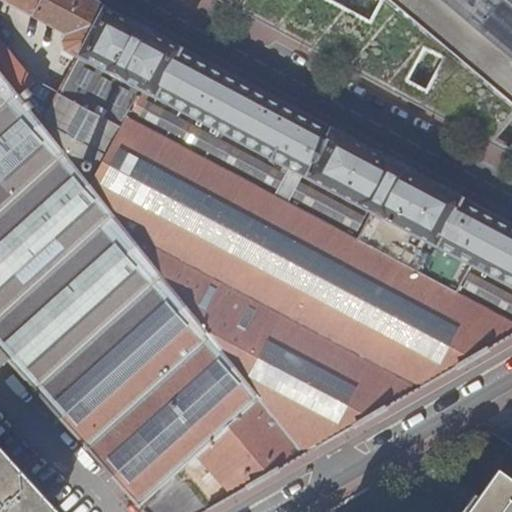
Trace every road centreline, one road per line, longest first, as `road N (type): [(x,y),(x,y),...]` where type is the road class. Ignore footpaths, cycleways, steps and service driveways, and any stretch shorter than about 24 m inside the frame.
road 1 (residential): [(150,0),(511,193)]
road 2 (secondary): [(511,376),(281,511)]
